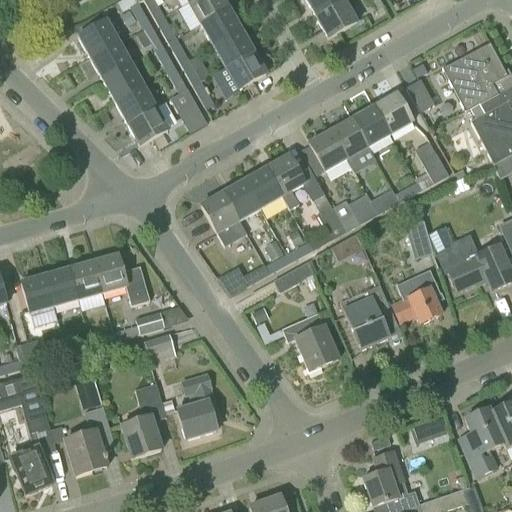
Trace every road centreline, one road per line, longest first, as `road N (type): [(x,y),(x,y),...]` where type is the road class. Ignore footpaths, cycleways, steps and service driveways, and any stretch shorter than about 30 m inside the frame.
road 1 (residential): [(307,446),(131,201)]
road 2 (unclassified): [(307,446),(511,351)]
road 3 (unclassified): [(93,511),(307,446)]
road 4 (residential): [(131,201),(316,93)]
road 5 (residential): [(131,201),(0,67)]
road 6 (residential): [(316,93),(473,0)]
road 7 (residential): [(0,237),(131,201)]
